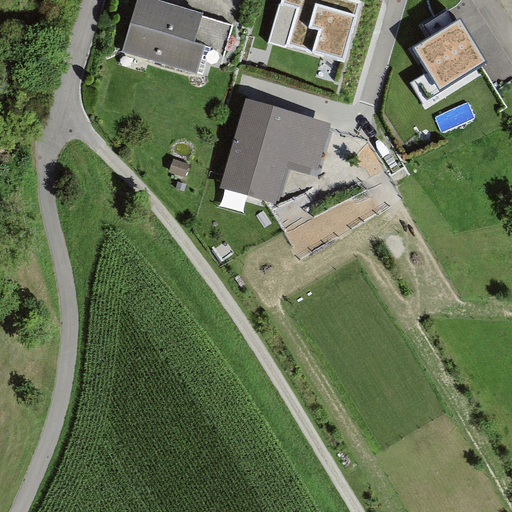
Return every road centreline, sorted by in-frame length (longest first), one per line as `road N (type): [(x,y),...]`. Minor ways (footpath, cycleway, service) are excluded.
road 1 (track): [(61,112),(152,202),(219,285),(357,511)]
road 2 (unclassified): [(61,112),(49,185),(72,337),(55,428),(19,511)]
